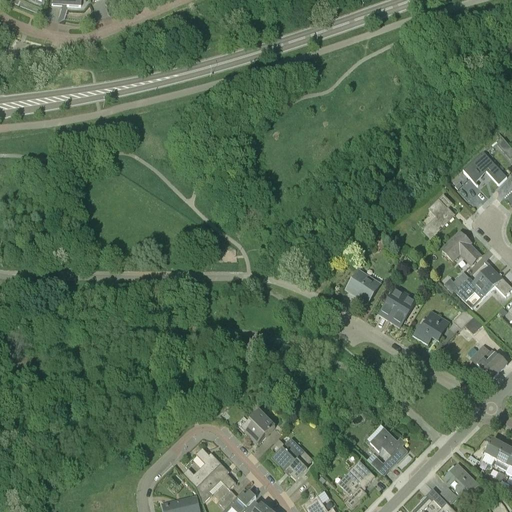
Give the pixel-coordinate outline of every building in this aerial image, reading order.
[(51,0),(52,3),(67,3),(66,7),(80,8),(80,0),(51,0)] [(508,146),(504,142),(498,147),(502,151),(508,146)] [(499,187),(506,179),(483,155),(464,174),(477,188),(478,187),(475,184),(480,179),(482,181),(483,180),(477,174),(482,169),(499,187)] [(438,236),(437,236),(441,232),(441,231),(455,218),(448,211),(452,207),(443,197),(428,212),(436,220),(422,234),(431,243),(438,236)] [(460,258),(470,268),(480,258),(468,245),(466,247),(463,244),(466,241),(460,235),(442,253),(453,265),(460,258)] [(495,289),(505,299),(507,296),(508,297),(510,295),(509,295),(511,292),(511,290),(490,268),(474,284),(469,280),(459,290),(458,291),(454,294),(464,305),(469,301),(463,294),(469,289),(482,302),(495,289)] [(381,285),(360,273),(347,294),(349,292),(362,301),(361,303),(367,307),(381,285)] [(454,284),(454,285),(459,290),(469,280),(464,274),(454,284)] [(458,291),(459,290),(454,284),(450,281),(444,287),(453,296),(454,294),(458,291)] [(402,295),(396,291),(378,320),(379,320),(381,316),(389,320),(390,320),(394,322),(392,325),(400,330),(416,304),(409,299),(410,298),(403,293),(402,295)] [(502,319),(507,314),(503,309),(498,314),(502,319)] [(461,332),(465,328),(474,319),(465,311),(453,323),(461,332)] [(422,329),(420,328),(414,339),(428,347),(433,339),(438,343),(449,325),(432,313),(422,329)] [(475,318),(474,319),(465,328),(473,337),(483,326),(475,318)] [(457,340),(464,347),(468,342),(462,335),(457,340)] [(490,354),(484,349),(471,362),(492,382),(507,367),(499,358),(492,352),(490,354)] [(276,429),(260,412),(242,429),(257,444),(264,436),(266,439),(276,429)] [(380,463),(375,468),(385,478),(408,454),(384,431),(370,446),(379,454),(383,450),(391,458),(383,466),(380,463)] [(296,482),(308,471),(306,469),(312,461),(291,441),(285,448),(279,442),(270,451),(276,457),(273,460),(286,473),(289,470),(292,473),(289,476),(296,482)] [(493,442),(486,456),(497,462),(505,448),(493,442)] [(511,462),(511,452),(505,448),(497,462),(509,468),(511,462)] [(197,490),(219,468),(221,466),(214,459),(212,461),(203,451),(196,457),(207,468),(196,478),(189,471),(184,476),(197,489),(197,490)] [(350,500),(345,505),(352,511),(367,496),(363,492),(375,479),(360,463),(337,487),(350,500)] [(456,494),(464,503),(479,488),(458,467),(443,482),(450,488),(455,482),(459,486),(456,489),(456,494)] [(221,483),(229,492),(236,485),(219,468),(197,490),(203,506),(212,497),(209,494),(221,483)] [(499,474),(494,484),(499,486),(505,477),(499,474)] [(447,489),(441,496),(452,506),(457,499),(447,489)] [(244,491),(237,499),(225,511),(230,511),(232,510),(234,511),(249,511),(250,511),(247,509),(256,499),(250,493),(248,495),(244,491)] [(433,491),(426,498),(432,504),(434,503),(443,511),(453,511),(439,497),(433,491)] [(218,505),(225,511),(237,499),(231,493),(218,505)] [(424,511),(432,504),(426,498),(412,511),(424,511)] [(164,511),(199,511),(197,499),(163,507),(164,511)] [(326,511),(318,499),(305,507),(307,511),(334,511),(333,510),(330,511),(326,511)]
